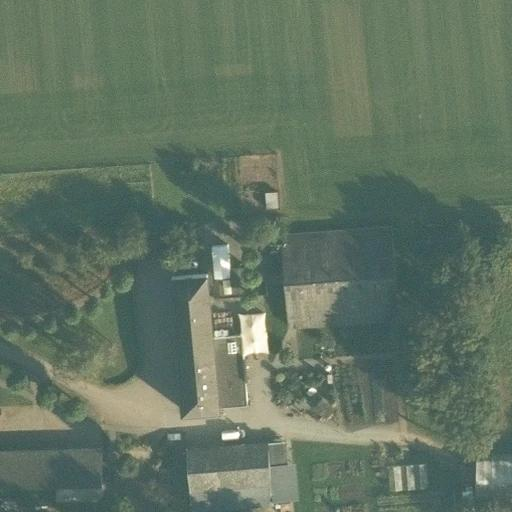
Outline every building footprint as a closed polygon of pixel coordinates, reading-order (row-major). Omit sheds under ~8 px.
[(213,224),(199,225),(200,237),(214,236),(213,224)] [(281,235),(288,326),(399,316),(392,226),(281,235)] [(230,275),(222,276),(223,292),(249,290),(248,265),(229,266),(230,275)] [(184,412),(247,406),(243,354),(242,334),(226,335),(213,336),(207,273),(172,276),(184,412)] [(285,441),(268,442),(270,465),(286,464),(285,441)] [(270,465),(268,442),(234,444),(237,504),(271,501),(270,465)] [(0,484),(103,482),(103,452),(0,453),(0,484)]
